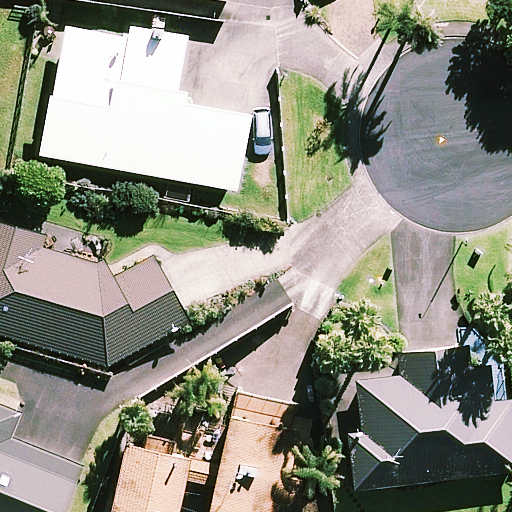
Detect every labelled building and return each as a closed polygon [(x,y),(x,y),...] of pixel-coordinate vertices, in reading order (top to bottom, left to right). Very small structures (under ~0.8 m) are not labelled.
[(188,38),(130,27),(128,38),(67,27),(44,155),(238,190),(251,116),(176,102),(188,38)] [(64,234),(0,215),(0,333),(106,364),(114,374),(195,332),(154,254),(122,270),(59,253),(64,234)] [(468,345),(388,354),(389,370),(357,373),(364,438),(352,439),(358,489),(511,472),(511,398),(511,396),(495,398),(491,358),(470,361),(468,345)] [(307,506),(321,432),(298,427),(301,407),(235,395),(229,426),(132,408),(112,511),(179,511),(185,480),(217,486),(217,488),(212,511),(287,511),(289,502),(307,506)] [(21,410),(0,401),(0,511),(64,511),(82,465),(10,438),(21,410)]
